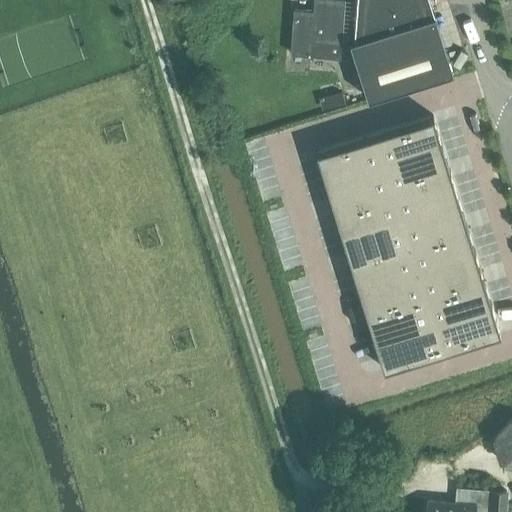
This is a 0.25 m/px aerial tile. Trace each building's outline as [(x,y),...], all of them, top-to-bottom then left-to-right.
[(314,0),(313,9),(295,8),(291,52),(311,53),(311,50),(337,52),(338,41),(341,41),(343,0),(314,0)] [(363,0),(361,35),(427,14),(422,0),(363,0)] [(361,35),(349,38),(368,96),(453,69),(434,12),(427,14),(361,35)] [(343,90),(332,93),(335,104),(346,101),(343,90)] [(442,141),(433,114),(375,132),(383,159),(442,141)] [(375,132),(316,150),(325,177),(383,159),(375,132)] [(450,168),(442,141),(383,159),(392,186),(450,168)] [(383,159),(325,177),(333,204),(392,186),(383,159)] [(458,195),(450,168),(392,186),(400,213),(458,195)] [(392,186),(333,204),(342,231),(400,213),(392,186)] [(467,222),(458,195),(400,213),(408,240),(467,222)] [(400,213),(342,231),(350,258),(408,240),(400,213)] [(475,249),(467,222),(408,240),(417,267),(475,249)] [(408,240),(350,258),(358,285),(417,267),(408,240)] [(484,276),(475,249),(417,267),(425,294),(484,276)] [(417,267),(358,285),(367,313),(425,294),(417,267)] [(492,303),(484,276),(425,294),(434,322),(492,303)] [(425,294),(367,313),(375,340),(434,322),(425,294)] [(500,331),(492,303),(434,322),(442,349),(500,331)] [(434,322),(375,340),(384,367),(442,349),(434,322)] [(505,511),(507,489),(457,485),(455,500),(428,498),(426,511),(505,511)]
